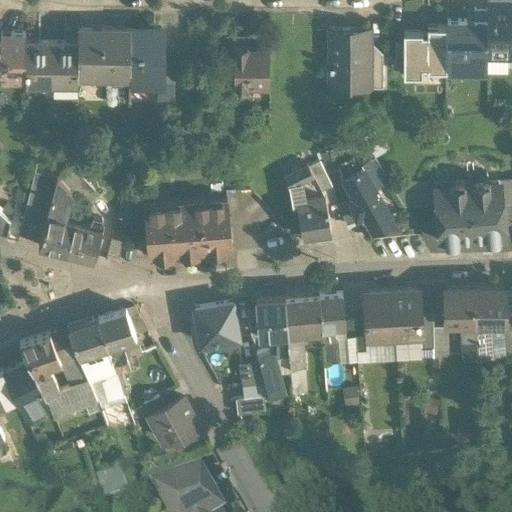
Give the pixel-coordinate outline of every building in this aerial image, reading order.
[(511,0),(486,0),(486,52),(511,51),(511,0)] [(422,29),(402,29),(402,40),(394,40),(394,63),(402,63),(402,73),(422,73),(422,65),(426,65),(426,68),(446,68),(446,23),(426,23),(426,31),(422,31),(422,29)] [(161,27),(141,27),(140,26),(132,26),(132,27),(130,27),(130,79),(157,79),(161,79),(161,62),(161,60),(162,52),(161,52),(161,27)] [(130,27),(78,27),(77,40),(77,77),(111,77),(111,83),(129,83),(130,79),(130,27)] [(370,27),(328,27),(328,79),(369,79),(370,79),(370,54),(370,27)] [(11,37),(0,37),(0,43),(0,42),(0,61),(5,62),(5,80),(25,80),(25,41),(25,31),(11,31),(11,37)] [(248,43),(248,35),(241,35),(233,35),(233,43),(248,43)] [(51,40),(25,41),(25,80),(25,83),(51,83),(51,40)] [(77,40),(51,40),(51,83),(77,83),(77,77),(77,40)] [(248,43),(233,43),(233,83),(269,83),(269,47),(248,47),(248,43)] [(382,54),(370,54),(370,79),(369,79),(369,86),(382,86),(382,54)] [(174,98),(174,62),(161,62),(161,79),(157,79),(157,98),(174,98)] [(331,143),(319,150),(326,169),(338,163),(331,143)] [(374,187),(362,167),(357,169),(352,156),(343,161),(344,162),(343,162),(346,168),(341,172),(349,189),(346,190),(349,198),(356,216),(357,216),(363,212),(373,228),(392,218),(375,187),(374,187)] [(374,157),(360,163),(362,167),(374,187),(375,187),(387,179),(374,157)] [(306,161),(283,173),(289,184),(292,203),(297,202),(297,201),(303,200),(300,179),(312,173),(306,161)] [(69,164),(55,177),(70,190),(83,178),(69,164)] [(82,223),(63,218),(70,191),(70,190),(55,177),(55,176),(55,177),(34,172),(28,197),(49,202),(42,227),(38,246),(73,255),(82,223)] [(83,178),(70,190),(70,191),(63,218),(82,223),(86,206),(98,195),(83,178)] [(473,182),(465,183),(465,182),(459,181),(454,181),(449,184),(449,185),(435,186),(439,242),(444,241),(444,242),(459,241),(459,240),(485,238),(486,239),(500,237),(500,236),(504,236),(500,183),(489,184),(489,180),(483,179),(478,179),(473,182)] [(303,200),(297,201),(297,202),(302,234),(329,229),(324,196),(303,200)] [(49,202),(28,197),(22,222),(42,227),(49,202)] [(226,197),(144,205),(149,258),(231,251),(226,197)] [(349,198),(338,202),(346,224),(359,220),(357,216),(356,216),(349,198)] [(10,222),(0,211),(0,232),(7,234),(10,222)] [(90,225),(82,223),(73,255),(93,259),(102,224),(100,219),(92,216),(90,225)] [(503,284),(474,285),(475,321),(487,321),(502,321),(503,321),(503,284)] [(474,285),(445,286),(445,322),(461,321),(462,355),(477,355),(475,327),(475,326),(475,321),(474,285)] [(414,287),(390,289),(393,335),(419,333),(421,333),(419,311),(418,291),(414,287)] [(390,289),(363,291),(365,314),(366,336),(368,336),(393,335),(390,289)] [(341,292),(318,294),(320,326),(344,324),(341,292)] [(318,294),(283,297),(285,334),(286,337),(287,353),(287,355),(302,354),(300,338),(297,332),(320,330),(320,326),(318,294)] [(283,297),(244,300),(248,317),(252,336),(278,334),(285,334),(283,297)] [(210,303),(188,307),(197,350),(220,345),(217,333),(210,303)] [(130,307),(98,318),(108,347),(118,343),(135,338),(128,315),(132,314),(130,307)] [(432,311),(419,311),(421,333),(419,333),(420,347),(431,346),(433,346),(432,325),(432,311)] [(366,336),(365,314),(353,315),(356,351),(369,350),(368,336),(366,336)] [(239,328),(217,333),(220,345),(222,345),(225,355),(254,349),(252,336),(248,317),(237,319),(239,328)] [(98,318),(68,327),(78,353),(88,378),(91,386),(103,381),(94,360),(90,358),(88,353),(107,347),(108,347),(98,318)] [(511,320),(503,321),(502,321),(505,355),(511,354),(511,320)] [(487,321),(475,321),(475,326),(475,327),(477,355),(490,355),(488,327),(487,321)] [(344,324),(320,326),(320,330),(323,361),(336,360),(333,332),(345,331),(344,324)] [(448,325),(432,325),(433,346),(431,346),(432,355),(449,355),(448,325)] [(68,327),(19,343),(27,360),(45,396),(60,390),(59,389),(48,364),(78,353),(68,327)] [(285,334),(278,334),(275,343),(277,354),(287,353),(286,337),(285,334)] [(122,354),(118,343),(108,347),(107,347),(123,395),(128,393),(122,376),(130,373),(124,353),(122,354)] [(268,347),(255,351),(264,383),(267,395),(268,398),(282,394),(268,347)] [(302,354),(287,355),(289,369),(303,367),(302,354)] [(27,360),(3,372),(25,419),(49,407),(27,360)] [(2,370),(0,371),(0,440),(4,439),(0,430),(0,407),(16,400),(3,372),(2,370)] [(88,378),(59,389),(60,390),(45,396),(54,415),(96,400),(91,386),(88,378)] [(264,383),(241,386),(243,398),(261,396),(267,395),(264,383)] [(359,384),(341,387),(345,408),(361,405),(359,384)] [(160,395),(138,407),(145,419),(148,417),(148,416),(166,406),(160,395)] [(243,398),(237,399),(239,414),(263,411),(261,396),(243,398)] [(166,406),(148,416),(148,417),(162,441),(166,442),(184,433),(189,434),(197,430),(199,425),(185,399),(180,398),(166,406)] [(199,470),(157,482),(171,507),(208,486),(199,470)] [(171,507),(167,509),(169,511),(219,511),(222,509),(209,486),(208,486),(171,507)]
